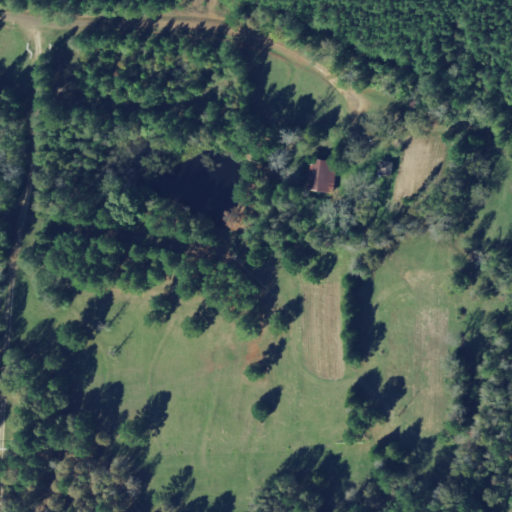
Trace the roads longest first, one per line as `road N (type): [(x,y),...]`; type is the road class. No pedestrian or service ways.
road 1 (residential): [(20,0),(205,14),(434,84),(494,115)]
road 2 (residential): [(494,115),(488,244)]
